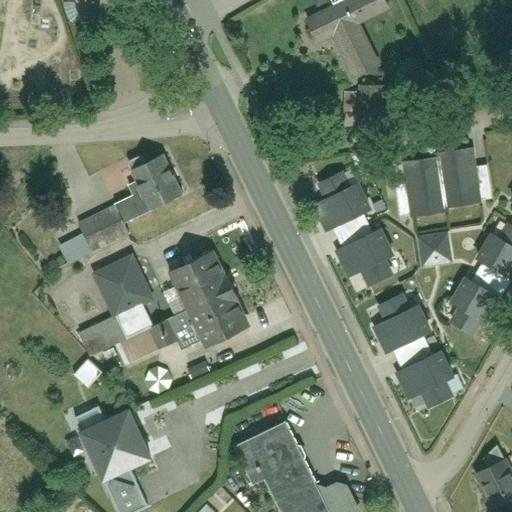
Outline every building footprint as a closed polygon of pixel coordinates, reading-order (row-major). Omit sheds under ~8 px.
[(383,15),(375,0),(343,0),(298,21),(309,46),(327,38),(348,85),(376,72),(356,27),(383,15)] [(176,192),(151,139),(112,157),(126,187),(64,216),(69,225),(40,239),(47,253),(176,192)] [(474,149),(442,153),(449,208),(482,203),(474,149)] [(439,154),(405,158),(413,219),(447,214),(439,154)] [(345,170),(317,183),(325,199),(313,204),(326,231),(334,228),(365,213),(374,209),(361,181),(352,185),(345,170)] [(343,247),(374,232),(365,213),(334,228),(343,247)] [(511,225),(510,224),(501,239),(490,233),(475,259),(482,263),(511,281),(511,225)] [(343,247),(337,249),(350,277),(362,272),(369,286),(395,275),(387,259),(396,254),(384,228),(374,232),(343,247)] [(450,232),(419,235),(422,267),(454,264),(450,232)] [(214,239),(158,265),(192,338),(248,312),(214,239)] [(133,258),(96,275),(116,316),(143,303),(152,299),(133,258)] [(472,281),(501,299),(511,281),(482,263),(472,281)] [(472,281),(466,278),(450,305),(462,312),(454,326),(478,340),(487,325),(495,330),(510,304),(501,299),(472,281)] [(165,321),(179,316),(168,288),(159,291),(165,306),(160,308),(165,321)] [(405,293),(378,306),(385,321),(374,327),(386,354),(394,350),(425,336),(434,332),(421,304),(412,308),(405,293)] [(154,327),(143,303),(116,316),(80,333),(91,356),(154,327)] [(403,369),(434,355),(425,336),(394,350),(403,369)] [(403,369),(397,372),(410,400),(423,394),(429,409),(455,397),(447,381),(456,377),(444,350),(434,355),(403,369)] [(93,357),(80,373),(96,386),(109,371),(93,357)] [(156,366),(151,385),(172,390),(177,371),(156,366)] [(134,478),(161,465),(129,400),(91,418),(107,450),(83,461),(107,511),(142,494),(134,478)] [(278,412),(221,439),(239,476),(253,470),(272,511),(305,511),(322,505),(278,412)] [(511,474),(502,452),(466,468),(485,511),(496,511),(511,505),(511,474)]
